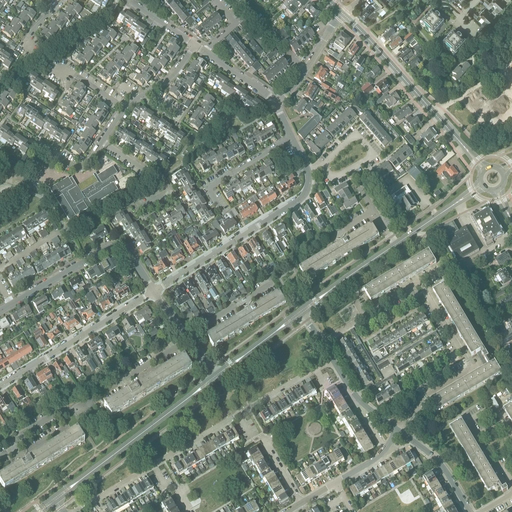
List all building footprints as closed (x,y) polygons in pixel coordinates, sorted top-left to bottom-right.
[(109,0),(101,0),(101,2),(102,3),(101,6),(105,8),(110,0),(109,0)] [(247,6),(242,0),(239,0),(236,3),(241,10),(247,6)] [(286,9),(282,12),(282,13),(285,17),(290,12),(292,14),(294,12),(294,13),(298,9),(299,10),(307,1),(306,0),(298,0),(296,3),(294,1),(293,2),(286,9)] [(293,2),(292,1),(292,0),(284,0),(286,2),(287,2),(283,6),(286,9),(293,2)] [(494,4),(497,7),(494,10),(497,13),(503,6),(496,0),(492,0),(488,5),(491,7),(494,4)] [(170,8),(168,9),(169,11),(171,10),(173,12),(180,5),(178,4),(177,2),(170,8)] [(73,4),(71,8),(70,9),(73,10),(72,12),(75,14),(78,16),(83,8),(80,6),(78,8),(73,4)] [(309,15),(316,8),(311,4),(305,11),(309,15)] [(379,6),(377,8),(375,10),(372,13),(370,15),(369,15),(367,17),(368,18),(364,21),(366,23),(366,24),(374,16),(375,17),(375,18),(376,18),(376,17),(380,13),(382,16),(386,12),(387,11),(388,10),(385,6),(382,8),(381,7),(382,6),(381,4),(379,6)] [(173,12),(171,13),(173,15),(174,14),(176,15),(183,9),(180,5),(173,12)] [(482,11),(491,19),(497,13),(494,10),(491,13),(488,10),(491,7),(488,5),(482,11)] [(70,9),(71,8),(69,7),(65,13),(72,18),(75,14),(72,12),(73,10),(70,9)] [(372,13),(367,7),(362,12),(358,16),(364,21),(368,18),(367,17),(369,15),(370,15),(372,13)] [(28,10),(26,8),(23,12),(25,13),(25,14),(28,16),(27,17),(30,19),(31,21),(35,15),(28,10)] [(316,8),(309,15),(310,15),(307,18),(309,20),(310,19),(314,22),(316,20),(315,19),(320,13),(316,9),(316,8)] [(176,15),(174,17),(176,19),(178,18),(180,20),(187,13),(183,9),(176,15)] [(491,19),(482,11),(476,18),(485,26),(491,19)] [(23,12),(20,17),(27,23),(30,19),(27,17),(28,16),(25,14),(25,13),(23,12)] [(436,32),(444,23),(440,19),(442,17),(439,14),(437,16),(432,12),(424,21),(423,20),(420,23),(420,26),(423,29),(424,27),(426,29),(425,29),(428,32),(429,31),(430,33),(428,34),(432,37),(435,37),(438,34),(436,32)] [(65,13),(62,16),(65,18),(64,20),(67,22),(69,24),(72,18),(65,13)] [(125,15),(121,13),(116,20),(122,24),(124,21),(125,19),(124,17),(125,15)] [(126,13),(125,15),(124,17),(125,19),(124,21),(127,24),(132,17),(126,13)] [(180,20),(178,21),(179,23),(181,22),(183,24),(185,22),(190,18),(190,17),(187,13),(180,20)] [(215,14),(211,17),(217,25),(218,26),(220,25),(219,23),(221,21),(215,14)] [(62,16),(60,15),(56,20),(64,26),(67,22),(64,20),(65,18),(62,16)] [(20,17),(17,21),(20,23),(19,25),(21,27),(23,28),(27,23),(20,17)] [(138,21),(132,17),(127,24),(131,26),(131,27),(133,24),(135,25),(137,22),(138,21)] [(211,17),(207,21),(213,28),(215,29),(216,28),(215,26),(217,25),(211,17)] [(17,21),(15,20),(11,25),(19,30),(21,27),(19,25),(20,23),(17,21)] [(56,20),(54,24),(57,26),(55,27),(58,30),(60,31),(64,26),(56,20)] [(207,21),(203,24),(209,31),(210,33),(212,31),(211,30),(213,28),(207,21)] [(54,24),(52,22),(48,28),(56,34),(58,30),(55,27),(57,26),(54,24)] [(141,25),(140,25),(137,22),(135,25),(133,24),(131,27),(131,26),(129,29),(135,33),(141,25)] [(438,34),(435,37),(439,40),(441,43),(444,40),(446,41),(454,32),(450,28),(444,23),(436,32),(438,34)] [(203,24),(199,27),(205,35),(207,36),(208,35),(207,33),(209,31),(203,24)] [(11,25),(8,29),(11,31),(10,32),(13,34),(13,35),(15,36),(19,30),(11,25)] [(146,29),(141,25),(135,33),(138,35),(139,35),(140,32),(143,34),(144,31),(145,31),(146,29)] [(304,32),(310,39),(311,41),(313,39),(312,37),(314,36),(311,32),(313,30),(309,25),(306,27),(308,29),(304,32)] [(2,33),(3,33),(2,36),(5,38),(6,36),(10,39),(13,35),(13,34),(10,32),(11,31),(8,29),(6,27),(2,33)] [(195,31),(192,33),(196,36),(198,34),(201,38),(203,39),(205,38),(203,36),(205,35),(199,27),(195,31)] [(48,28),(46,32),(45,32),(48,34),(47,35),(50,37),(52,39),(56,34),(48,28)] [(388,32),(386,34),(387,34),(382,38),(386,42),(389,39),(391,42),(404,30),(403,29),(398,33),(397,32),(396,33),(392,29),(389,32),(388,32)] [(45,32),(46,32),(44,30),(40,36),(47,41),(50,37),(47,35),(48,34),(45,32)] [(108,30),(106,34),(105,34),(108,36),(107,37),(110,39),(112,41),(116,35),(108,30)] [(140,46),(143,47),(147,41),(148,40),(148,39),(147,39),(145,38),(148,34),(145,31),(144,31),(143,34),(140,32),(139,35),(138,35),(137,37),(143,41),(140,46)] [(103,32),(99,38),(107,43),(110,39),(107,37),(108,36),(105,34),(106,34),(103,32)] [(304,32),(300,35),(306,42),(307,44),(309,43),(308,41),(310,39),(304,32)] [(458,37),(454,32),(446,41),(444,40),(441,43),(442,46),(445,49),(446,48),(447,49),(450,52),(452,53),(450,54),(453,57),(456,57),(459,54),(458,52),(466,44),(462,40),(463,38),(460,35),(458,37)] [(403,39),(407,43),(414,37),(410,33),(403,39)] [(338,47),(347,36),(345,35),(344,35),(342,34),(338,39),(337,39),(336,41),(334,44),(338,47)] [(226,41),(224,43),(226,45),(227,43),(228,44),(229,45),(236,39),(233,35),(231,37),(229,35),(224,39),(226,41)] [(306,42),(300,35),(296,39),(302,46),(304,47),(305,46),(304,44),(306,42)] [(349,38),(347,36),(338,47),(343,51),(351,40),(349,38)] [(99,38),(97,41),(100,43),(99,45),(101,47),(103,49),(107,43),(99,38)] [(393,51),(402,43),(402,42),(398,38),(392,43),(390,44),(389,46),(393,51)] [(172,39),(168,45),(170,46),(173,48),(174,46),(177,48),(180,45),(172,39)] [(229,45),(227,47),(229,49),(231,47),(232,49),(240,43),(236,39),(229,45)] [(296,39),(292,42),(298,49),(300,51),(301,49),(300,48),(302,46),(296,39)] [(97,41),(95,40),(91,46),(99,51),(101,47),(99,45),(100,43),(97,41)] [(298,49),(292,42),(288,45),(296,54),(297,53),(296,51),(298,49)] [(232,49),(231,51),(232,52),(234,51),(236,53),(243,47),(240,43),(232,49)] [(131,45),(128,49),(131,51),(130,53),(133,55),(135,56),(139,51),(131,45)] [(351,59),(358,50),(359,49),(354,45),(350,50),(348,49),(344,55),(339,62),(349,68),(352,63),(349,62),(351,59)] [(91,46),(89,49),(91,51),(90,53),(93,55),(95,57),(99,51),(91,46)] [(170,46),(168,50),(175,55),(179,50),(177,48),(174,46),(173,48),(170,46)] [(404,63),(413,55),(415,53),(417,55),(418,55),(424,50),(421,46),(417,49),(414,51),(414,50),(411,52),(409,50),(407,52),(404,48),(399,52),(403,56),(400,58),(404,63)] [(126,47),(122,53),(130,58),(133,55),(130,53),(131,51),(128,49),(126,47)] [(236,53),(234,55),(236,57),(238,55),(239,57),(246,51),(245,49),(243,47),(236,53)] [(86,48),(83,53),(91,58),(93,55),(90,53),(91,51),(89,49),(86,48)] [(165,53),(165,54),(168,56),(167,57),(170,59),(172,61),(175,55),(168,50),(165,53)] [(239,57),(237,58),(239,60),(241,59),(242,61),(250,55),(246,51),(239,57)] [(421,53),(427,61),(431,58),(424,51),(421,53)] [(163,53),(159,58),(167,63),(170,59),(167,57),(168,56),(165,54),(165,53),(163,52),(163,53)] [(339,62),(344,55),(341,52),(337,58),(336,59),(339,62)] [(0,61),(4,63),(4,64),(6,61),(8,62),(10,59),(11,57),(6,53),(0,61)] [(83,53),(80,57),(83,59),(82,61),(84,63),(87,64),(91,58),(83,53)] [(122,53),(120,57),(123,59),(121,61),(124,62),(124,63),(126,64),(130,58),(122,53)] [(80,57),(78,55),(74,61),(82,66),(84,63),(82,61),(83,59),(80,57)] [(118,55),(114,61),(122,66),(124,63),(124,62),(121,61),(123,59),(120,57),(118,55)] [(242,61),(241,62),(242,64),(244,63),(246,65),(253,59),(250,55),(242,61)] [(354,61),(352,65),(354,67),(356,65),(359,67),(356,70),(358,71),(356,74),(355,73),(353,76),(358,80),(362,73),(364,69),(361,68),(363,65),(365,61),(360,58),(358,56),(354,61)] [(327,57),(324,61),(327,64),(325,66),(329,69),(330,68),(332,69),(337,64),(327,57)] [(150,60),(148,63),(151,65),(151,66),(159,71),(161,67),(159,65),(160,63),(157,62),(157,61),(155,60),(152,58),(150,60)] [(157,61),(157,62),(160,63),(159,65),(161,67),(163,69),(167,63),(159,58),(157,61)] [(422,65),(417,58),(409,64),(413,69),(418,66),(419,67),(422,65)] [(4,64),(4,63),(2,66),(8,69),(13,61),(10,59),(8,62),(6,61),(4,64)] [(246,65),(244,66),(246,68),(248,67),(249,69),(252,67),(257,63),(256,63),(253,59),(246,65)] [(281,59),(277,62),(283,70),(285,71),(287,70),(285,68),(288,66),(281,59)] [(196,63),(196,64),(199,65),(197,68),(200,69),(200,70),(202,71),(206,65),(198,60),(196,63)] [(114,61),(112,64),(111,65),(114,66),(113,68),(116,70),(118,72),(122,66),(114,61)] [(194,62),(190,68),(198,73),(200,70),(200,69),(197,68),(199,65),(196,64),(196,63),(194,62)] [(283,70),(277,62),(273,66),(280,73),(281,74),(283,73),(282,71),(283,70)] [(349,68),(339,62),(337,64),(337,65),(346,72),(349,68)] [(110,63),(106,69),(113,74),(116,70),(113,68),(114,66),(111,65),(112,64),(110,63)] [(460,79),(470,67),(466,63),(460,69),(458,67),(452,74),(454,75),(452,78),(457,82),(458,83),(461,80),(460,79)] [(148,66),(147,68),(149,69),(151,71),(150,73),(153,75),(155,76),(159,71),(151,66),(150,68),(148,66)] [(273,66),(269,69),(276,76),(277,78),(279,76),(278,75),(280,73),(273,66)] [(376,67),(367,76),(365,77),(369,81),(371,80),(372,81),(377,76),(377,75),(380,72),(376,67)] [(147,68),(143,73),(151,78),(153,75),(150,73),(151,71),(149,69),(147,68)] [(190,68),(186,73),(188,75),(191,77),(193,75),(195,77),(198,73),(190,68)] [(321,68),(317,73),(324,77),(325,76),(325,77),(327,74),(326,73),(327,72),(321,68)] [(106,69),(103,72),(106,74),(105,76),(107,78),(110,79),(113,74),(106,69)] [(269,69),(266,72),(272,80),(273,81),(275,80),(274,78),(276,76),(269,69)] [(103,72),(101,71),(97,76),(105,81),(107,78),(105,76),(106,74),(103,72)] [(272,80),(266,72),(262,76),(269,84),(271,83),(270,81),(272,80)] [(32,73),(27,81),(31,83),(33,80),(35,82),(37,79),(38,77),(32,73)] [(140,77),(143,79),(142,81),(145,82),(145,83),(147,84),(151,78),(143,73),(140,77)] [(211,77),(208,82),(214,86),(215,84),(217,81),(215,80),(217,77),(213,74),(211,73),(209,76),(211,77)] [(317,73),(314,79),(321,83),(322,80),(324,77),(317,73)] [(134,81),(133,83),(136,85),(137,83),(142,86),(142,87),(145,83),(145,82),(142,81),(143,79),(140,77),(138,75),(136,77),(134,81)] [(188,75),(186,78),(194,83),(197,78),(195,77),(193,75),(191,77),(188,75)] [(217,81),(215,84),(219,86),(224,79),(218,75),(217,77),(215,80),(217,81)] [(184,82),(183,82),(186,84),(185,86),(188,88),(190,89),(194,83),(186,78),(184,82)] [(29,85),(29,86),(35,89),(40,81),(37,79),(35,82),(33,80),(31,83),(29,85)] [(224,79),(219,86),(222,88),(222,89),(224,86),(226,87),(228,84),(229,82),(224,79)] [(181,80),(178,86),(186,91),(188,88),(185,86),(186,84),(183,82),(184,82),(181,80)] [(376,87),(374,88),(376,91),(378,89),(383,96),(389,91),(387,89),(389,87),(384,80),(380,84),(380,83),(376,86),(376,87)] [(40,81),(35,89),(41,93),(42,91),(44,88),(42,87),(44,84),(40,81)] [(340,81),(336,87),(342,90),(346,84),(342,82),(340,81)] [(44,84),(42,87),(44,88),(42,91),(45,93),(46,93),(51,85),(50,85),(45,82),(44,84)] [(327,90),(328,91),(331,87),(323,83),(321,87),(327,90)] [(371,85),(369,83),(361,89),(363,91),(371,85)] [(78,84),(74,90),(76,91),(79,93),(80,91),(84,93),(87,90),(83,88),(78,84)] [(222,88),(221,91),(226,94),(231,87),(228,84),(226,87),(224,86),(222,89),(222,88)] [(51,85),(46,93),(49,96),(51,93),(53,94),(55,91),(56,89),(51,85)] [(310,85),(307,90),(316,95),(320,90),(310,85)] [(371,85),(363,91),(366,95),(373,89),(371,85)] [(178,86),(175,89),(178,91),(177,94),(179,95),(182,97),(186,91),(178,86)] [(231,87),(226,94),(232,98),(233,96),(235,93),(233,92),(235,89),(231,87)] [(235,93),(233,96),(237,99),(242,91),(236,87),(235,89),(233,92),(235,93)] [(173,88),(169,94),(177,99),(179,95),(177,94),(178,91),(175,89),(173,88)] [(307,90),(304,96),(313,101),(316,95),(307,90)] [(338,97),(328,91),(327,90),(325,94),(335,101),(338,97)] [(6,95),(9,97),(8,98),(11,100),(13,102),(17,96),(9,91),(6,95)] [(49,96),(48,98),(53,102),(59,94),(55,91),(53,94),(51,93),(49,96)] [(76,91),(74,95),(82,100),(86,94),(84,93),(80,91),(79,93),(76,91)] [(242,91),(237,99),(240,101),(241,101),(242,98),(244,100),(246,97),(248,95),(242,91)] [(388,96),(385,99),(385,100),(387,103),(386,104),(389,108),(392,105),(393,105),(393,106),(400,101),(400,100),(400,99),(399,98),(395,92),(388,96)] [(4,93),(0,99),(8,104),(11,100),(8,98),(9,97),(6,95),(4,93)] [(71,98),(71,99),(74,100),(73,102),(76,103),(76,104),(78,105),(82,100),(74,95),(71,98)] [(207,96),(203,102),(205,103),(208,105),(209,103),(212,105),(216,99),(213,98),(212,99),(207,96)] [(69,97),(65,102),(73,107),(76,104),(76,103),(73,102),(74,100),(71,99),(71,98),(69,97)] [(240,101),(239,103),(245,107),(250,99),(246,97),(244,100),(242,98),(241,101),(240,101)] [(383,97),(374,104),(377,107),(379,106),(379,105),(378,105),(379,104),(385,100),(384,99),(383,97)] [(250,99),(245,107),(250,111),(252,109),(252,108),(253,106),(251,104),(253,102),(250,99)] [(253,102),(251,104),(253,106),(252,108),(252,109),(256,111),(261,103),(255,99),(253,102)] [(295,106),(293,110),(299,114),(301,112),(301,111),(304,111),(305,110),(311,114),(314,117),(298,134),(303,139),(324,118),(314,109),(312,106),(308,103),(307,105),(301,100),(297,107),(296,106),(296,107),(295,106)] [(65,102),(62,108),(64,109),(67,111),(68,109),(71,111),(73,107),(65,102)] [(205,103),(203,107),(210,112),(214,106),(212,105),(209,103),(208,105),(205,103)] [(100,104),(96,110),(97,110),(99,111),(102,113),(103,111),(106,113),(108,109),(105,107),(104,106),(101,104),(100,104)] [(18,109),(16,112),(16,113),(17,113),(23,117),(24,115),(26,112),(25,111),(26,108),(22,106),(20,110),(18,109)] [(26,112),(24,115),(28,118),(32,112),(33,110),(32,109),(28,106),(26,108),(25,111),(26,112)] [(412,112),(407,106),(395,116),(399,121),(407,115),(408,115),(412,112)] [(137,107),(132,115),(138,119),(139,116),(141,113),(139,112),(141,109),(137,107)] [(141,113),(139,116),(143,119),(148,111),(143,107),(141,109),(139,112),(141,113)] [(200,110),(203,112),(202,114),(205,116),(204,116),(207,118),(210,112),(203,107),(200,110)] [(64,109),(61,113),(69,118),(73,113),(71,111),(68,109),(67,111),(64,109)] [(198,109),(194,114),(202,120),(204,116),(205,116),(202,114),(203,112),(200,110),(198,109)] [(355,115),(357,113),(354,111),(353,112),(349,109),(346,112),(353,119),(356,116),(355,115)] [(32,112),(28,118),(32,120),(34,117),(36,119),(37,116),(39,114),(38,113),(33,110),(32,112)] [(97,110),(95,113),(96,114),(96,115),(104,120),(108,114),(106,113),(103,111),(102,113),(99,111),(97,110)] [(148,111),(143,119),(146,121),(147,121),(149,118),(150,120),(152,117),(154,115),(148,111)] [(353,119),(346,112),(343,115),(350,122),(353,119)] [(362,123),(370,116),(367,112),(359,119),(362,123)] [(194,114),(190,120),(193,122),(193,121),(196,123),(197,122),(200,124),(200,123),(202,120),(194,114)] [(96,115),(94,118),(96,120),(95,122),(98,124),(100,126),(104,120),(96,115)] [(350,122),(343,115),(339,118),(346,125),(350,122)] [(32,120),(30,122),(36,126),(41,118),(37,116),(36,119),(34,117),(32,120)] [(370,116),(362,123),(365,126),(373,119),(370,116)] [(410,116),(405,120),(402,123),(403,124),(407,122),(408,123),(406,125),(410,131),(420,123),(416,117),(413,120),(410,116)] [(88,122),(96,128),(98,124),(95,122),(96,120),(94,118),(91,117),(88,122)] [(146,121),(145,123),(151,127),(156,119),(152,117),(150,120),(149,118),(147,121),(146,121)] [(41,118),(36,126),(41,130),(43,128),(45,125),(43,124),(45,121),(41,118)] [(346,125),(339,118),(336,121),(343,129),(346,125)] [(45,121),(43,124),(45,125),(43,128),(46,130),(52,122),(46,119),(45,121)] [(156,119),(151,127),(156,131),(158,129),(160,126),(158,125),(160,122),(159,122),(156,119)] [(373,119),(365,126),(368,129),(375,122),(373,119)] [(158,129),(156,131),(158,132),(160,130),(161,131),(167,123),(161,120),(159,122),(160,122),(158,125),(160,126),(158,129)] [(193,122),(190,125),(198,131),(202,125),(200,123),(200,124),(197,122),(196,123),(193,121),(193,122)] [(336,121),(333,124),(340,132),(343,129),(336,121)] [(52,122),(46,130),(50,133),(52,130),(54,131),(56,128),(57,126),(52,122)] [(88,122),(84,128),(86,129),(87,130),(89,131),(91,129),(93,131),(94,131),(96,128),(88,122)] [(375,122),(368,129),(371,132),(378,125),(375,122)] [(167,123),(161,131),(165,133),(165,134),(167,131),(169,132),(171,129),(172,127),(167,123)] [(271,124),(265,128),(266,130),(268,133),(270,132),(272,135),(272,134),(276,132),(273,127),(274,126),(273,123),(271,124)] [(333,124),(330,128),(337,135),(340,132),(333,124)] [(378,125),(371,132),(373,135),(381,129),(378,125)] [(3,127),(0,131),(0,135),(2,137),(4,134),(6,136),(8,133),(9,131),(3,127)] [(50,133),(49,135),(54,139),(60,131),(56,128),(54,131),(52,130),(50,133)] [(119,130),(114,138),(119,142),(121,140),(121,139),(123,137),(121,135),(123,133),(123,132),(124,130),(120,128),(119,130)] [(337,135),(330,128),(326,131),(333,138),(337,135)] [(432,128),(420,137),(423,141),(435,131),(432,128)] [(85,133),(84,133),(92,138),(96,133),(93,131),(91,129),(89,131),(87,130),(85,133)] [(165,133),(163,136),(169,139),(174,132),(171,129),(169,132),(167,131),(165,134),(165,133)] [(384,132),(381,129),(373,135),(376,138),(384,132)] [(123,137),(121,139),(121,140),(125,142),(130,134),(124,130),(123,132),(123,133),(121,135),(123,137)] [(266,130),(263,132),(267,140),(273,137),(272,134),(272,135),(270,132),(268,133),(266,130)] [(60,131),(54,139),(60,142),(61,140),(63,137),(61,136),(63,133),(60,131)] [(63,133),(61,136),(63,137),(61,140),(65,143),(69,136),(70,135),(64,131),(63,133)] [(435,131),(423,141),(424,142),(423,142),(431,151),(437,146),(434,143),(433,144),(431,142),(432,142),(431,141),(438,136),(435,131)] [(174,132),(169,139),(175,143),(176,141),(178,138),(176,137),(178,134),(174,132)] [(178,138),(176,141),(180,144),(181,142),(185,136),(179,132),(178,134),(176,137),(178,138)] [(258,132),(252,136),(257,144),(260,142),(259,139),(261,137),(259,135),(259,134),(258,132)] [(261,137),(259,139),(260,142),(262,144),(267,140),(263,132),(261,133),(259,134),(259,135),(261,137)] [(322,135),(329,142),(332,139),(325,132),(322,135)] [(384,132),(376,138),(379,141),(387,135),(384,132)] [(2,137),(1,139),(6,143),(11,135),(8,133),(6,136),(4,134),(2,137)] [(84,133),(80,139),(82,140),(85,142),(87,140),(90,142),(92,138),(84,133)] [(130,134),(125,142),(128,144),(130,142),(132,143),(134,140),(135,138),(130,134)] [(404,137),(411,145),(415,142),(408,134),(404,137)] [(11,135),(6,143),(12,147),(14,144),(15,142),(15,141),(13,140),(15,138),(15,137),(11,135)] [(15,138),(13,140),(15,141),(15,142),(14,144),(17,147),(22,139),(16,135),(15,138)] [(329,142),(322,135),(319,138),(326,145),(329,142)] [(387,135),(379,141),(382,145),(389,138),(387,135)] [(252,136),(246,139),(246,140),(247,142),(248,141),(249,144),(251,143),(253,146),(257,144),(252,136)] [(326,145),(319,138),(315,141),(322,149),(326,145)] [(389,138),(382,145),(385,148),(392,141),(389,138)] [(22,139),(17,147),(20,149),(21,149),(22,146),(24,148),(26,145),(28,143),(22,139)] [(82,140),(80,144),(88,149),(92,143),(90,142),(87,140),(85,142),(82,140)] [(128,144),(126,146),(132,150),(137,142),(134,140),(132,143),(130,142),(128,144)] [(246,140),(243,141),(245,143),(244,144),(248,152),(254,148),(253,146),(251,143),(249,144),(248,141),(247,142),(246,140)] [(319,152),(312,145),(311,143),(308,140),(305,143),(308,146),(307,147),(310,149),(310,151),(311,153),(312,154),(314,154),(317,156),(320,153),(319,152)] [(322,149),(315,141),(312,145),(319,152),(322,149)] [(137,142),(132,150),(138,154),(139,152),(141,149),(139,148),(141,145),(137,142)] [(141,149),(139,152),(143,154),(148,147),(142,143),(141,145),(139,148),(141,149)] [(80,144),(77,147),(80,149),(79,151),(82,153),(84,155),(88,149),(80,144)] [(21,149),(19,151),(24,155),(24,156),(27,158),(30,154),(27,152),(30,147),(26,145),(24,148),(22,146),(21,149)] [(228,147),(228,148),(229,149),(234,157),(237,155),(238,155),(236,152),(238,151),(236,148),(235,146),(233,147),(232,145),(228,147)] [(75,146),(71,152),(79,157),(82,153),(79,151),(80,149),(77,147),(75,146)] [(238,151),(236,152),(238,155),(237,155),(239,157),(245,154),(240,146),(236,148),(238,151)] [(403,149),(409,157),(413,154),(407,146),(403,149)] [(148,147),(143,154),(146,157),(147,157),(148,154),(150,155),(152,152),(152,153),(154,150),(148,147)] [(228,147),(224,149),(225,152),(227,155),(225,156),(227,159),(228,161),(234,157),(229,149),(228,148),(228,147)] [(224,149),(218,153),(223,161),(227,159),(225,156),(227,155),(225,152),(224,149)] [(409,157),(403,149),(399,152),(406,160),(409,157)] [(146,157),(145,159),(150,163),(156,155),(157,153),(155,152),(154,154),(152,153),(152,152),(150,155),(148,154),(147,157),(146,157)] [(399,152),(396,155),(403,163),(406,160),(399,152)] [(437,163),(444,157),(439,152),(433,157),(429,161),(434,166),(437,163)] [(213,153),(207,157),(212,165),(216,162),(214,159),(216,158),(214,155),(215,155),(213,153)] [(216,158),(214,159),(216,162),(217,165),(223,161),(218,153),(215,155),(214,155),(216,158)] [(156,155),(150,163),(156,167),(158,164),(157,164),(159,161),(157,160),(159,157),(156,155)] [(159,161),(157,164),(158,164),(161,167),(167,159),(161,155),(159,157),(157,160),(159,161)] [(403,163),(396,155),(393,158),(399,166),(403,163)] [(207,157),(202,160),(203,162),(205,165),(207,164),(208,167),(209,167),(212,165),(207,157)] [(399,166),(393,158),(389,162),(395,169),(399,166)] [(269,161),(263,165),(264,167),(265,167),(266,170),(268,169),(270,172),(270,171),(271,174),(273,173),(272,170),(274,169),(269,161)] [(199,165),(197,166),(199,169),(201,168),(204,173),(210,169),(209,167),(208,167),(207,164),(205,165),(203,162),(199,165)] [(383,165),(389,174),(393,171),(388,163),(383,165)] [(446,163),(438,170),(442,175),(443,175),(446,179),(447,179),(449,182),(458,174),(452,167),(450,168),(446,163)] [(389,174),(383,165),(380,168),(385,176),(389,174)] [(68,178),(49,189),(69,220),(118,190),(113,183),(116,181),(113,176),(117,174),(113,167),(97,176),(96,174),(93,175),(94,177),(77,187),(72,178),(69,179),(68,178)] [(264,167),(261,169),(266,177),(271,174),(270,171),(270,172),(268,169),(266,170),(265,167),(264,167)] [(380,168),(376,171),(382,179),(385,176),(380,168)] [(426,180),(415,168),(408,173),(420,186),(426,180)] [(256,169),(250,173),(255,181),(258,179),(258,178),(257,176),(259,174),(257,172),(257,171),(256,169)] [(259,174),(257,176),(258,178),(258,179),(260,181),(262,184),(264,183),(262,180),(261,181),(261,180),(262,180),(265,177),(266,177),(261,169),(260,169),(257,171),(257,172),(259,174)] [(176,179),(174,181),(176,184),(178,183),(181,181),(183,179),(182,178),(185,176),(183,172),(181,173),(180,171),(174,175),(175,177),(176,179)] [(382,179),(376,171),(372,173),(378,182),(382,179)] [(250,173),(244,176),(246,179),(247,182),(249,181),(251,183),(255,181),(250,173)] [(183,179),(181,181),(183,185),(191,180),(187,174),(185,176),(182,178),(183,179)] [(246,179),(242,181),(247,189),(252,185),(251,183),(249,181),(247,182),(246,179)] [(191,180),(183,185),(185,189),(188,187),(189,189),(192,187),(195,186),(191,180)] [(278,189),(282,195),(288,191),(283,182),(282,180),(279,182),(282,187),(278,189)] [(237,181),(231,184),(236,192),(239,190),(240,190),(238,187),(240,186),(238,183),(237,181)] [(240,186),(238,187),(240,190),(239,190),(241,192),(246,189),(247,189),(242,181),(238,183),(240,186)] [(283,182),(288,191),(295,186),(292,181),(288,183),(286,181),(283,182)] [(231,184),(225,188),(227,190),(228,193),(230,192),(232,195),(236,192),(231,184)] [(339,195),(347,189),(348,188),(346,184),(343,186),(341,186),(339,186),(338,187),(337,189),(334,191),(335,192),(331,194),(333,197),(337,195),(338,194),(339,195)] [(270,192),(271,193),(265,197),(269,203),(276,198),(272,192),(275,191),(272,186),(269,188),(271,191),(270,192)] [(402,203),(407,212),(416,206),(415,205),(419,203),(418,203),(411,192),(410,192),(406,186),(389,197),(396,207),(402,203)] [(185,189),(183,190),(186,196),(194,191),(192,187),(189,189),(188,187),(185,189)] [(354,200),(347,189),(339,195),(345,205),(344,206),(344,207),(340,209),(342,212),(346,210),(346,211),(349,209),(351,209),(353,208),(354,207),(355,205),(358,204),(355,199),(354,200)] [(227,190),(223,193),(228,201),(234,197),(232,195),(230,192),(228,193),(227,190)] [(194,191),(186,196),(190,202),(192,200),(195,198),(194,196),(197,195),(197,194),(194,191)] [(262,207),(269,203),(265,197),(264,195),(262,192),(260,194),(261,196),(260,196),(260,197),(261,198),(262,198),(263,199),(259,201),(262,207)] [(195,198),(192,200),(194,204),(202,199),(199,193),(197,194),(197,195),(194,196),(195,198)] [(320,195),(315,198),(319,204),(317,205),(321,211),(327,207),(320,195)] [(202,199),(194,204),(197,207),(197,208),(200,206),(201,208),(204,206),(206,205),(202,199)] [(254,205),(249,207),(246,202),(243,204),(250,215),(257,210),(254,205)] [(240,213),(243,219),(250,215),(243,204),(241,206),(244,211),(240,213)] [(181,217),(181,216),(185,214),(180,206),(174,210),(175,212),(177,215),(179,214),(181,217)] [(195,209),(194,210),(195,212),(196,211),(198,215),(206,210),(204,206),(201,208),(200,206),(197,208),(197,207),(194,209),(195,209)] [(312,221),(318,217),(313,210),(312,210),(310,206),(305,209),(305,210),(304,210),(305,212),(306,212),(312,221)] [(504,234),(489,209),(472,219),(477,227),(484,239),(485,241),(484,242),(486,246),(486,245),(487,247),(494,244),(493,242),(493,241),(502,236),(501,236),(504,234)] [(206,210),(198,215),(202,220),(204,219),(207,217),(205,215),(208,213),(206,210)] [(45,212),(39,215),(44,223),(50,220),(45,212)] [(177,215),(175,212),(172,214),(177,222),(183,219),(181,216),(181,217),(179,214),(177,215)] [(204,219),(202,220),(204,224),(214,218),(210,212),(208,213),(205,215),(207,217),(204,219)] [(124,217),(123,214),(115,219),(118,224),(120,223),(123,221),(121,219),(124,217)] [(168,217),(168,216),(167,214),(161,218),(166,226),(169,224),(170,223),(168,220),(169,219),(168,217)] [(172,214),(168,216),(168,217),(169,219),(168,220),(170,223),(169,224),(171,226),(177,222),(172,214)] [(292,217),(298,227),(303,223),(300,217),(299,217),(297,214),(292,217)] [(39,215),(34,219),(39,227),(44,223),(39,215)] [(322,215),(316,219),(323,229),(329,226),(322,215)] [(125,217),(124,217),(121,219),(123,221),(120,223),(118,224),(118,225),(121,223),(122,226),(130,221),(127,216),(125,217)] [(166,226),(161,218),(155,222),(156,224),(158,226),(160,225),(162,228),(166,226)] [(34,219),(28,222),(33,230),(39,227),(34,219)] [(224,221),(231,230),(237,226),(234,221),(232,219),(228,221),(227,219),(224,221)] [(231,230),(224,221),(222,222),(223,225),(220,227),(217,223),(216,220),(213,222),(213,223),(214,224),(219,231),(221,229),(221,230),(222,229),(225,235),(225,234),(227,233),(231,230)] [(133,225),(130,221),(122,226),(126,232),(128,231),(131,229),(130,227),(133,225)] [(33,230),(28,222),(23,225),(28,233),(33,230)] [(133,225),(130,227),(131,229),(128,231),(126,232),(126,233),(129,231),(131,234),(139,230),(135,224),(133,225)] [(158,226),(156,224),(153,226),(158,234),(164,230),(162,228),(160,225),(158,226)] [(277,227),(283,237),(286,236),(284,232),(286,231),(282,224),(277,227)] [(313,233),(311,230),(308,224),(303,227),(307,233),(307,232),(309,235),(313,233)] [(341,245),(301,270),(307,280),(379,236),(373,226),(347,242),(345,239),(339,242),(341,245)] [(91,240),(93,244),(108,235),(102,227),(97,229),(98,231),(93,234),(94,237),(93,238),(91,240)] [(280,242),(281,241),(281,240),(281,239),(283,237),(277,227),(273,229),(277,236),(280,242)] [(21,228),(16,232),(21,240),(26,236),(21,228)] [(449,238),(442,242),(455,264),(479,250),(466,228),(449,238)] [(141,233),(139,230),(131,234),(134,240),(136,239),(139,237),(138,235),(141,233)] [(207,232),(213,242),(219,238),(216,233),(215,230),(211,233),(209,230),(207,232)] [(193,238),(189,241),(195,252),(198,250),(198,249),(200,248),(195,239),(198,238),(195,234),(196,234),(194,231),(192,232),(193,234),(191,235),(193,238)] [(16,232),(10,235),(15,243),(21,240),(16,232)] [(141,233),(138,235),(139,237),(136,239),(134,240),(135,241),(137,239),(139,242),(147,238),(143,232),(141,233)] [(213,242),(207,232),(204,234),(206,236),(202,239),(203,241),(204,241),(207,246),(213,242)] [(272,239),(268,232),(262,235),(263,236),(262,237),(263,238),(264,238),(265,240),(264,240),(265,241),(266,241),(266,242),(268,241),(270,245),(273,243),(271,239),(272,239)] [(10,235),(5,238),(10,246),(15,243),(10,235)] [(177,235),(174,237),(181,247),(183,245),(177,235)] [(181,247),(174,237),(171,239),(178,249),(181,247)] [(10,246),(5,238),(0,241),(0,242),(4,250),(10,246)] [(150,243),(147,238),(139,242),(141,246),(144,244),(145,246),(148,245),(150,243)] [(267,255),(268,254),(262,246),(260,247),(255,240),(254,240),(253,239),(251,241),(260,255),(263,253),(265,256),(266,257),(268,256),(267,255)] [(195,252),(189,241),(184,244),(191,255),(195,252)] [(260,255),(251,241),(249,242),(249,243),(249,244),(254,251),(257,257),(260,255)] [(278,243),(284,252),(285,255),(288,253),(281,241),(278,243)] [(141,247),(139,248),(143,254),(151,249),(148,245),(150,244),(150,243),(148,245),(145,246),(144,244),(141,246),(141,247)] [(277,243),(275,244),(274,245),(279,254),(284,252),(278,243),(277,243)] [(60,249),(65,258),(70,254),(64,244),(61,245),(63,248),(60,249)] [(244,246),(241,249),(247,259),(248,259),(251,264),(254,268),(255,267),(253,263),(249,257),(251,257),(249,254),(244,246)] [(65,258),(60,249),(54,253),(60,261),(65,258)] [(247,259),(241,249),(238,251),(243,258),(244,261),(247,259)] [(183,251),(180,253),(180,252),(175,255),(179,262),(184,259),(183,256),(184,255),(186,254),(183,251)] [(358,293),(355,295),(356,297),(357,298),(365,293),(365,292),(371,302),(372,302),(371,301),(435,263),(435,262),(436,264),(432,256),(430,253),(429,251),(430,253),(370,288),(365,291),(364,289),(364,290),(361,291),(359,288),(355,290),(358,293)] [(495,259),(499,266),(510,259),(506,252),(495,259)] [(54,253),(49,256),(54,264),(60,261),(54,253)] [(161,260),(157,262),(163,272),(166,270),(165,270),(168,268),(162,259),(164,258),(161,253),(158,255),(161,260)] [(238,261),(234,253),(230,255),(238,267),(240,266),(245,274),(248,272),(243,264),(241,265),(238,261)] [(54,264),(49,256),(48,254),(43,257),(44,259),(49,268),(54,264)] [(179,262),(175,255),(169,258),(174,266),(179,262)] [(238,267),(230,255),(227,257),(232,265),(235,269),(238,267)] [(493,255),(492,256),(485,260),(479,263),(480,265),(484,263),(485,265),(487,263),(494,258),(493,255)] [(142,259),(148,268),(151,266),(146,257),(142,259)] [(100,266),(104,271),(110,268),(111,270),(118,266),(113,258),(107,262),(106,260),(99,264),(100,266)] [(49,268),(44,259),(38,263),(43,271),(49,268)] [(223,261),(220,263),(228,276),(232,273),(229,268),(228,269),(223,261)] [(163,272),(157,262),(158,265),(153,268),(157,275),(159,274),(160,274),(163,272)] [(43,271),(38,263),(33,266),(38,274),(43,271)] [(220,263),(216,265),(225,278),(228,276),(220,263)] [(120,271),(125,267),(123,264),(113,270),(114,273),(119,270),(119,271),(120,270),(120,271)] [(104,271),(100,266),(94,269),(93,268),(86,272),(90,279),(97,275),(98,278),(105,274),(104,271)] [(24,270),(29,278),(35,275),(30,267),(24,270)] [(212,267),(209,269),(216,280),(217,282),(220,280),(212,267)] [(273,273),(270,268),(265,272),(268,277),(273,273)] [(216,280),(209,269),(206,271),(212,282),(216,280)] [(24,270),(19,273),(24,281),(29,278),(24,270)] [(511,281),(505,271),(502,272),(501,270),(493,274),(495,277),(498,275),(502,281),(501,282),(500,283),(501,285),(503,285),(504,285),(511,281)] [(237,271),(234,273),(240,283),(243,281),(237,271)] [(128,272),(123,275),(122,276),(125,282),(132,278),(128,272)] [(24,281),(19,273),(13,277),(18,285),(24,281)] [(201,274),(198,276),(206,289),(209,287),(201,274)] [(206,289),(198,276),(195,278),(200,286),(203,291),(206,289)] [(18,285),(13,277),(8,280),(13,288),(18,285)] [(76,277),(68,282),(72,288),(80,283),(83,282),(80,277),(77,278),(76,277)] [(196,296),(196,295),(196,296),(199,294),(191,280),(187,283),(196,296)] [(187,283),(184,285),(191,295),(193,297),(196,296),(187,283)] [(88,284),(82,287),(83,289),(84,292),(90,289),(88,286),(88,284)] [(441,287),(433,292),(435,291),(473,356),(472,356),(472,357),(478,353),(483,350),(479,344),(444,285),(445,285),(446,285),(446,284),(444,285),(442,286),(441,287)] [(125,285),(119,288),(120,290),(125,297),(128,295),(127,294),(130,293),(125,285)] [(73,299),(69,292),(66,293),(62,286),(56,289),(58,291),(51,295),(55,300),(59,298),(58,297),(62,295),(65,300),(69,298),(70,300),(73,299)] [(104,288),(103,288),(106,293),(107,295),(111,293),(106,286),(104,288)] [(185,295),(180,287),(177,289),(185,303),(188,301),(185,295)] [(119,288),(114,291),(115,293),(119,299),(122,298),(125,297),(120,290),(119,288)] [(220,298),(214,288),(209,292),(213,299),(214,299),(215,301),(220,298)] [(185,303),(177,289),(173,291),(178,299),(175,301),(179,307),(185,303)] [(235,293),(232,294),(235,300),(241,297),(237,291),(234,292),(235,293)] [(91,292),(88,294),(93,302),(96,301),(91,292)] [(103,299),(104,301),(108,307),(111,306),(113,305),(113,304),(110,299),(107,295),(106,293),(104,294),(106,297),(103,299)] [(285,303),(279,293),(253,309),(251,306),(245,309),(247,312),(207,337),(213,347),(256,321),(285,303)] [(229,294),(229,295),(226,297),(227,297),(231,303),(235,300),(232,294),(231,293),(229,294)] [(88,294),(85,296),(90,304),(93,302),(88,294)] [(497,306),(491,310),(497,319),(507,313),(505,309),(507,308),(511,305),(511,295),(508,297),(502,300),(506,306),(499,310),(497,306)] [(44,311),(42,307),(51,302),(48,296),(45,297),(45,296),(39,300),(40,301),(38,301),(36,301),(33,303),(39,314),(42,312),(44,311)] [(213,303),(210,298),(207,301),(209,305),(213,311),(217,309),(213,303)] [(97,302),(103,310),(108,307),(104,301),(101,302),(100,300),(97,302)] [(73,301),(70,303),(74,309),(75,310),(78,308),(73,301)] [(19,311),(23,318),(31,314),(27,306),(19,311)] [(87,311),(86,311),(90,318),(96,314),(92,308),(91,306),(90,306),(90,307),(89,307),(90,309),(87,311)] [(151,314),(147,307),(137,313),(140,317),(141,317),(144,322),(145,321),(145,322),(150,319),(148,316),(151,314)] [(80,311),(79,311),(81,314),(85,321),(90,318),(86,311),(87,311),(87,310),(85,308),(84,308),(82,310),(80,311)] [(185,311),(187,314),(184,316),(185,320),(193,315),(189,309),(185,311)] [(23,318),(19,311),(11,316),(15,323),(23,318)] [(140,317),(137,313),(133,315),(138,322),(140,325),(144,322),(141,317),(140,317)] [(427,326),(425,324),(428,322),(424,315),(418,319),(422,325),(424,328),(427,326)] [(59,319),(57,320),(61,326),(64,324),(68,330),(70,329),(70,330),(73,327),(69,320),(67,318),(67,317),(66,316),(61,319),(60,317),(60,318),(59,319)] [(69,320),(73,327),(77,325),(76,325),(78,323),(74,317),(69,320)] [(511,317),(511,319),(510,317),(505,320),(505,321),(503,323),(507,330),(510,328),(511,329),(511,327),(511,317)] [(0,323),(0,328),(2,333),(5,331),(4,330),(9,327),(10,328),(13,326),(8,318),(5,320),(5,319),(0,321),(0,323)] [(422,325),(418,319),(413,322),(417,329),(422,325)] [(135,331),(133,327),(128,320),(122,324),(127,331),(126,332),(128,335),(135,331)] [(417,329),(413,322),(407,325),(411,332),(417,329)] [(411,332),(407,325),(402,328),(406,335),(408,338),(410,336),(409,333),(411,332)] [(42,326),(38,328),(39,329),(43,335),(46,333),(47,334),(51,341),(53,339),(53,340),(56,338),(52,331),(49,333),(48,331),(46,333),(45,332),(42,326)] [(55,329),(52,331),(56,338),(59,336),(59,335),(61,334),(57,328),(56,326),(54,328),(55,329)] [(511,327),(511,329),(510,328),(507,330),(507,331),(502,333),(503,334),(496,337),(501,347),(505,345),(505,346),(511,341),(511,336),(511,335),(511,334),(511,327)] [(113,328),(110,330),(111,331),(110,331),(115,338),(118,343),(123,339),(116,328),(113,329),(113,328)] [(406,335),(402,328),(397,331),(401,338),(406,335)] [(38,330),(32,334),(36,339),(35,339),(41,349),(47,345),(42,338),(41,336),(43,335),(39,329),(38,330)] [(493,332),(496,337),(503,334),(502,333),(502,334),(499,329),(493,332)] [(110,331),(105,334),(109,341),(115,338),(110,331)] [(397,331),(391,335),(396,343),(397,344),(399,343),(398,340),(401,338),(397,331)] [(391,335),(386,338),(391,347),(393,345),(396,343),(391,335)] [(386,351),(388,349),(388,348),(391,347),(386,338),(385,337),(382,339),(383,340),(380,341),(384,348),(386,351)] [(98,339),(92,342),(98,351),(99,351),(100,353),(103,351),(104,350),(105,349),(104,347),(103,345),(102,345),(98,339)] [(351,340),(348,342),(346,339),(339,343),(343,348),(352,343),(351,340)] [(435,340),(432,342),(438,351),(443,348),(439,342),(437,343),(435,340)] [(375,344),(379,351),(380,354),(383,352),(381,350),(384,348),(380,341),(375,344)] [(96,355),(95,354),(98,351),(92,342),(87,345),(91,352),(92,352),(93,355),(91,356),(90,354),(89,355),(92,360),(98,368),(97,367),(100,365),(95,356),(96,355)] [(432,342),(433,345),(428,348),(432,355),(438,351),(432,342)] [(32,352),(26,343),(22,346),(22,344),(0,357),(0,372),(4,370),(4,369),(27,355),(32,352)] [(352,343),(343,348),(346,354),(355,348),(354,346),(351,347),(349,344),(352,343)] [(379,351),(375,344),(369,348),(373,354),(379,351)] [(504,352),(505,352),(509,349),(511,348),(509,344),(503,348),(502,348),(504,352)] [(355,348),(346,354),(349,359),(356,355),(353,350),(355,348)] [(432,355),(428,348),(423,351),(427,358),(432,355)] [(82,364),(85,361),(88,360),(87,358),(87,357),(82,349),(75,353),(82,364)] [(483,350),(478,353),(487,367),(490,365),(486,359),(489,357),(486,352),(485,353),(483,350)] [(423,351),(417,355),(421,361),(427,358),(423,351)] [(411,355),(412,358),(416,364),(421,361),(417,355),(416,352),(415,353),(411,355)] [(358,358),(356,355),(349,359),(353,365),(362,359),(360,357),(358,358)] [(390,359),(388,360),(391,365),(393,363),(392,361),(397,357),(396,355),(390,359)] [(74,366),(69,357),(64,360),(70,369),(74,366),(76,369),(78,368),(76,365),(74,366)] [(416,364),(412,358),(407,361),(411,368),(416,364)] [(123,395),(124,396),(105,408),(111,418),(190,369),(184,359),(135,389),(133,386),(125,390),(127,393),(123,395)] [(362,359),(353,365),(356,370),(365,365),(363,362),(361,363),(360,361),(362,359)] [(103,376),(98,368),(92,360),(89,362),(95,370),(101,378),(103,376)] [(411,368),(407,361),(401,364),(405,371),(411,368)] [(64,371),(62,368),(63,368),(61,365),(60,366),(58,362),(53,365),(57,371),(59,370),(61,373),(64,371)] [(430,400),(431,402),(433,405),(437,413),(438,413),(437,413),(437,411),(501,373),(502,374),(502,375),(502,374),(495,362),(490,365),(487,367),(487,368),(486,369),(431,402),(430,400)] [(119,370),(115,364),(109,368),(112,374),(119,370)] [(405,371),(401,364),(396,367),(400,374),(405,371)] [(365,365),(356,370),(359,375),(368,370),(367,367),(364,369),(363,366),(365,365)] [(54,379),(52,377),(47,369),(42,372),(47,381),(48,383),(54,379)] [(368,370),(359,375),(362,381),(369,377),(366,371),(368,370)] [(47,381),(42,372),(36,376),(41,384),(47,381)] [(369,377),(362,381),(366,386),(368,390),(374,386),(372,382),(373,382),(369,377)] [(30,391),(36,388),(31,379),(25,383),(30,391)] [(306,386),(311,395),(316,393),(310,384),(306,386)] [(396,385),(395,386),(393,384),(390,386),(391,388),(395,395),(401,392),(396,385)] [(311,395),(306,386),(301,389),(307,398),(311,395)] [(17,387),(17,388),(12,390),(19,402),(24,399),(17,387)] [(330,398),(339,393),(336,388),(328,393),(330,398)] [(391,388),(385,392),(390,399),(395,395),(391,388)] [(301,389),(297,391),(302,401),(307,398),(301,389)] [(302,401),(297,391),(293,394),(298,403),(302,401)] [(390,399),(385,392),(380,395),(384,402),(390,399)] [(339,393),(330,398),(333,402),(342,397),(339,393)] [(293,394),(288,397),(294,406),(298,403),(293,394)] [(384,402),(380,395),(374,398),(379,405),(384,402)] [(12,403),(8,405),(3,397),(0,398),(0,407),(2,410),(7,406),(9,409),(12,413),(16,410),(12,403)] [(36,411),(28,397),(23,400),(28,409),(29,408),(32,407),(33,409),(35,412),(36,411)] [(294,406),(288,397),(284,399),(285,400),(290,408),(294,406)] [(342,397),(333,402),(336,407),(344,401),(342,397)] [(285,400),(281,403),(286,412),(291,409),(290,408),(285,400)] [(347,406),(344,401),(336,407),(338,411),(347,406)] [(286,412),(281,403),(276,405),(282,414),(286,412)] [(282,414),(276,405),(272,408),(278,417),(282,414)] [(507,408),(503,410),(504,410),(504,411),(504,410),(505,410),(511,421),(511,405),(507,408)] [(349,410),(347,406),(338,411),(341,415),(349,410)] [(278,417),(272,408),(268,410),(273,419),(278,417)] [(273,419),(268,410),(263,413),(269,422),(273,419)] [(349,410),(341,415),(343,419),(344,419),(352,414),(349,410)] [(269,422),(263,413),(259,416),(260,418),(264,425),(269,422)] [(353,414),(352,414),(344,419),(347,424),(356,418),(353,414)] [(356,418),(347,424),(349,428),(358,422),(356,418)] [(450,428),(450,429),(450,428),(451,428),(490,492),(488,493),(489,493),(493,490),(494,490),(496,492),(498,490),(498,491),(501,490),(502,491),(503,493),(508,490),(506,487),(505,487),(504,485),(501,485),(499,486),(498,485),(495,479),(461,423),(461,422),(462,421),(460,422),(458,423),(458,424),(450,428)] [(358,422),(349,428),(352,432),(361,427),(358,422)] [(363,431),(361,427),(352,432),(355,436),(363,431)] [(237,434),(233,429),(229,432),(234,441),(239,438),(238,438),(237,434)] [(17,468),(0,478),(0,483),(4,490),(84,441),(78,431),(29,461),(27,458),(19,463),(20,465),(17,467),(17,468)] [(366,435),(363,431),(355,436),(357,441),(366,435)] [(230,443),(234,441),(229,432),(225,434),(230,443)] [(226,446),(230,443),(225,434),(220,437),(226,446)] [(368,439),(366,435),(357,441),(360,445),(368,439)] [(221,448),(226,446),(220,437),(216,440),(221,448)] [(371,444),(368,439),(360,445),(362,449),(371,444)] [(217,451),(221,448),(216,440),(212,442),(217,451)] [(207,445),(213,454),(217,451),(212,442),(207,445)] [(371,444),(362,449),(365,454),(374,448),(371,444)] [(213,454),(207,445),(203,447),(208,456),(213,454)] [(205,460),(204,459),(208,456),(203,447),(199,450),(199,451),(205,460)] [(247,453),(250,458),(259,452),(256,448),(247,453)] [(343,448),(339,451),(335,454),(340,463),(344,460),(343,457),(347,454),(343,448)] [(205,460),(199,451),(195,453),(200,462),(202,465),(206,462),(205,460)] [(259,452),(250,458),(252,462),(261,457),(259,452)] [(410,452),(405,455),(410,464),(415,461),(410,452)] [(191,456),(196,465),(200,462),(195,453),(191,456)] [(335,454),(330,456),(336,465),(340,463),(335,454)] [(405,455),(401,458),(406,466),(410,464),(405,455)] [(196,465),(191,456),(186,459),(192,467),(196,465)] [(330,456),(326,459),(331,468),(336,465),(330,456)] [(255,466),(264,461),(261,457),(252,462),(255,466)] [(401,458),(396,460),(402,469),(403,471),(407,469),(406,466),(401,458)] [(192,467),(186,459),(182,461),(187,470),(192,467)] [(331,468),(326,459),(322,461),(323,462),(327,470),(331,468)] [(396,460),(392,463),(398,472),(402,469),(396,460)] [(187,470),(182,461),(178,464),(183,473),(187,470)] [(264,461),(255,466),(253,467),(255,472),(257,471),(266,465),(264,461)] [(327,470),(323,462),(318,465),(323,474),(328,471),(327,470)] [(398,472),(392,463),(388,465),(393,474),(398,472)] [(183,473),(178,464),(173,466),(179,475),(183,473)] [(266,465),(257,471),(260,475),(269,470),(266,465)] [(318,465),(314,468),(319,476),(323,474),(318,465)] [(393,474),(388,465),(384,468),(389,477),(393,474)] [(314,468),(310,470),(315,479),(319,476),(314,468)] [(384,468),(379,471),(385,479),(389,477),(384,468)] [(269,470),(260,475),(263,479),(264,479),(271,474),(269,470)] [(315,479),(310,470),(305,473),(310,482),(315,479)] [(385,479),(379,471),(375,473),(376,474),(380,482),(385,479)] [(426,482),(435,477),(432,472),(424,477),(426,482)] [(271,474),(264,479),(266,483),(275,478),(273,473),(271,474)] [(310,482),(305,473),(301,475),(306,484),(310,482)] [(380,482),(376,474),(372,477),(377,485),(381,483),(380,482)] [(306,484),(301,475),(297,478),(302,487),(306,484)] [(377,485),(372,477),(367,479),(372,488),(377,485)] [(437,481),(435,477),(426,482),(428,487),(437,481)] [(275,478),(266,483),(269,487),(278,482),(275,478)] [(367,479),(363,482),(368,491),(372,488),(367,479)] [(148,480),(144,483),(149,492),(154,489),(153,488),(155,487),(154,485),(152,482),(150,483),(148,480)] [(440,486),(437,481),(428,487),(431,491),(440,486)] [(280,486),(278,482),(269,487),(271,491),(280,486)] [(368,491),(363,482),(359,484),(364,493),(368,491)] [(144,483),(140,485),(145,494),(149,492),(144,483)] [(359,484),(354,487),(360,496),(364,493),(359,484)] [(140,485),(135,488),(141,497),(145,494),(140,485)] [(283,490),(280,486),(271,491),(274,496),(283,490)] [(442,490),(440,486),(431,491),(434,495),(435,495),(442,490)] [(360,496),(354,487),(350,490),(355,498),(360,496)] [(135,488),(131,490),(136,499),(141,497),(135,488)] [(131,490),(127,493),(132,502),(136,499),(131,490)] [(285,495),(283,490),(274,496),(276,500),(285,495)] [(435,495),(437,499),(446,494),(443,490),(442,490),(435,495)] [(127,493),(122,495),(123,497),(128,504),(132,502),(127,493)] [(437,499),(440,503),(449,498),(446,494),(437,499)] [(285,495),(276,500),(275,501),(279,509),(284,507),(282,503),(288,499),(285,495)] [(123,497),(119,499),(124,508),(128,505),(128,504),(123,497)] [(440,503),(442,508),(451,502),(449,498),(440,503)] [(119,499),(114,502),(120,511),(124,508),(119,499)] [(164,509),(173,504),(170,499),(167,501),(161,504),(164,509)] [(114,502),(110,504),(114,511),(117,511),(120,511),(114,502)] [(254,502),(249,505),(253,511),(256,511),(259,511),(254,502)] [(442,508),(444,511),(454,507),(451,502),(442,508)]
